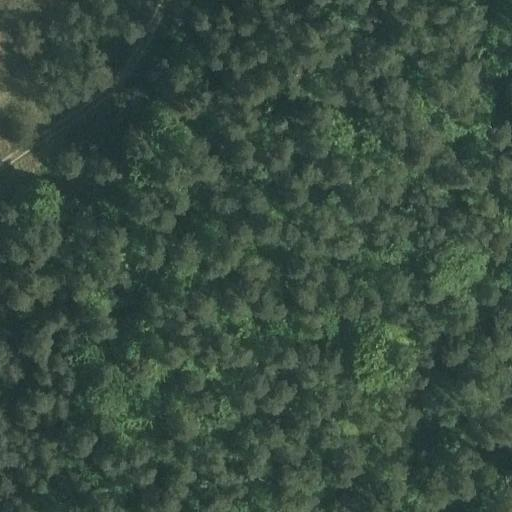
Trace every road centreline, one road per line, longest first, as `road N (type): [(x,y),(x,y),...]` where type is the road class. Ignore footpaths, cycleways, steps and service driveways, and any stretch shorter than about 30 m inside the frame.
road 1 (track): [(0,191),(511,226)]
road 2 (track): [(169,0),(129,79),(0,164)]
